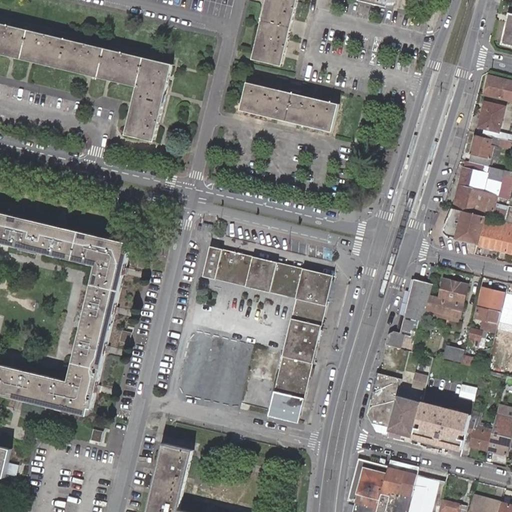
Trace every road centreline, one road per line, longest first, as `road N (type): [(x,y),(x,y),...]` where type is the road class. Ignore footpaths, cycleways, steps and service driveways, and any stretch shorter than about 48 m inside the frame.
road 1 (tertiary): [(456,0),(378,243)]
road 2 (tertiary): [(378,243),(326,442)]
road 3 (residential): [(190,205),(143,399)]
road 4 (tertiary): [(409,247),(469,57)]
road 5 (tertiary): [(351,436),(409,247)]
road 6 (tertiary): [(378,243),(361,230),(193,191)]
road 7 (tertiary): [(190,205),(378,243)]
road 8 (residential): [(143,399),(326,442)]
road 9 (residential): [(193,191),(233,27)]
road 10 (residential): [(351,436),(511,477)]
